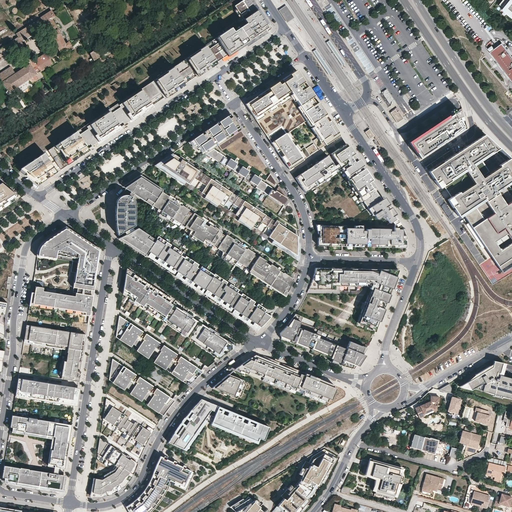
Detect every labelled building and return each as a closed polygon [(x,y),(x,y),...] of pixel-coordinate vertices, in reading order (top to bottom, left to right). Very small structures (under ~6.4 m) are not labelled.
[(260,33),(268,28),(259,15),(256,11),(257,11),(249,0),(243,0),(234,6),(236,9),(244,20),(246,24),(244,25),(237,30),(234,32),(231,28),(205,45),(206,45),(217,62),(227,55),(252,38),(257,35),(260,33)] [(511,0),(502,0),(499,4),(502,6),(511,14),(511,0)] [(282,8),(279,10),(287,22),(294,18),(287,5),(282,8)] [(511,14),(502,6),(500,7),(511,16),(511,14)] [(244,20),(236,9),(234,10),(241,21),(244,20)] [(38,67),(67,48),(70,52),(74,49),(70,43),(67,45),(65,42),(68,39),(64,32),(62,34),(60,30),(62,29),(59,23),(56,25),(52,18),(55,16),(52,12),(17,34),(19,37),(0,49),(0,57),(18,46),(22,52),(26,49),(22,42),(45,27),(57,47),(34,60),(31,56),(27,59),(28,62),(25,64),(26,66),(2,82),(10,92),(33,77),(36,82),(44,76),(38,67)] [(252,38),(227,55),(228,57),(245,45),(253,40),(252,38)] [(345,63),(329,40),(326,42),(342,66),(345,63)] [(491,51),(490,52),(511,81),(511,56),(502,43),(494,49),(491,51)] [(152,105),(217,62),(206,45),(193,54),(194,55),(189,59),(188,57),(167,71),(168,73),(152,84),(151,82),(147,77),(138,83),(141,88),(152,105)] [(332,72),(316,49),(313,51),(328,74),(332,72)] [(98,59),(100,61),(102,60),(100,57),(101,57),(98,50),(91,54),(94,61),(98,59)] [(197,78),(218,64),(216,62),(207,69),(196,76),(197,78)] [(260,94),(245,104),(257,121),(271,142),(286,133),(308,118),(326,145),(340,135),(339,133),(326,114),(322,108),(314,97),(305,83),(296,70),(282,79),(275,84),(269,88),(260,94)] [(168,73),(167,71),(151,82),(152,84),(168,73)] [(176,92),(185,86),(184,84),(164,98),(165,100),(176,92)] [(152,105),(141,88),(131,94),(133,96),(111,110),(104,115),(103,114),(77,131),(88,148),(97,142),(120,127),(123,125),(129,121),(152,105)] [(396,102),(387,89),(382,92),(391,105),(396,102)] [(110,109),(103,114),(104,115),(111,110),(133,96),(131,94),(110,109)] [(131,122),(154,107),(153,105),(129,121),(131,122)] [(466,126),(459,108),(450,115),(418,137),(409,143),(420,158),(466,126)] [(404,118),(398,111),(397,112),(395,109),(390,113),(397,123),(404,118)] [(239,126),(230,114),(204,132),(205,133),(204,134),(203,135),(202,133),(188,142),(206,154),(232,171),(244,179),(256,187),(268,195),(283,206),(287,199),(284,194),(279,186),(275,192),(272,189),(273,188),(261,180),(254,175),(249,172),(242,168),(237,164),(230,160),(213,149),(218,146),(222,151),(225,149),(245,135),(243,132),(239,126)] [(99,144),(121,129),(120,127),(97,142),(99,144)] [(374,136),(369,129),(365,132),(370,139),(374,136)] [(77,131),(76,131),(51,148),(53,150),(49,153),(53,158),(55,157),(57,159),(55,161),(58,165),(60,168),(77,156),(78,157),(82,155),(81,153),(88,149),(88,148),(77,131)] [(271,142),(289,169),(304,160),(298,151),(286,133),(271,142)] [(499,149),(483,134),(429,172),(440,188),(444,186),(447,184),(454,195),(451,197),(447,200),(458,216),(462,214),(502,273),(511,265),(511,190),(507,183),(511,180),(511,160),(510,159),(483,177),(474,166),(499,149)] [(352,153),(346,143),(331,154),(337,164),(341,169),(342,171),(344,169),(348,175),(346,177),(348,180),(351,184),(353,187),(356,191),(359,189),(361,192),(357,194),(358,194),(360,197),(362,201),(364,204),(366,202),(370,207),(383,198),(374,185),(364,170),(362,172),(360,168),(361,167),(352,153)] [(300,238),(299,237),(285,228),(282,226),(278,223),(262,213),(257,210),(255,208),(221,186),(218,184),(214,181),(193,167),(188,164),(186,162),(183,160),(179,158),(172,153),(170,155),(157,163),(166,169),(177,176),(185,181),(189,184),(195,188),(201,192),(206,195),(204,198),(216,206),(218,203),(223,206),(229,210),(235,214),(239,217),(237,220),(249,228),(251,225),(255,228),(262,232),(268,236),(272,239),(278,243),(284,247),(282,250),(293,257),(298,261),(300,251),(300,239),(300,238)] [(40,156),(22,168),(26,172),(25,172),(26,173),(38,183),(45,178),(46,179),(50,177),(50,176),(49,175),(56,170),(54,167),(51,163),(49,164),(48,162),(50,161),(46,155),(42,158),(40,156)] [(77,156),(60,168),(61,169),(78,157),(77,156)] [(330,173),(336,169),(327,156),(318,162),(316,164),(313,166),(308,169),(295,178),(296,179),(305,193),(311,189),(310,187),(316,182),(317,185),(321,182),(324,180),(322,177),(326,174),(328,178),(328,177),(331,175),(330,173)] [(166,169),(157,163),(154,165),(164,172),(166,169)] [(18,170),(38,185),(44,181),(46,179),(45,178),(38,183),(26,173),(25,172),(26,172),(22,168),(18,170)] [(177,176),(166,169),(164,172),(175,179),(177,176)] [(270,173),(266,180),(274,185),(276,182),(270,173)] [(156,240),(135,226),(135,204),(135,203),(135,202),(134,201),(134,200),(133,198),(136,195),(152,206),(152,205),(161,191),(163,189),(140,175),(123,186),(126,188),(124,191),(121,196),(119,197),(118,198),(117,199),(117,200),(116,202),(116,203),(116,205),(116,206),(115,207),(115,208),(115,210),(115,211),(115,213),(115,214),(115,217),(115,220),(115,222),(116,224),(116,225),(116,227),(116,230),(117,232),(117,234),(118,235),(121,237),(139,248),(147,253),(148,251),(156,240)] [(185,181),(177,176),(175,179),(183,184),(185,181)] [(0,205),(9,199),(11,203),(20,197),(12,191),(7,195),(4,192),(7,190),(9,188),(2,183),(0,183),(0,205)] [(454,195),(447,184),(444,186),(451,197),(454,195)] [(168,220),(170,221),(171,218),(177,222),(180,224),(181,223),(185,226),(185,227),(190,230),(194,233),(192,236),(201,242),(202,242),(204,240),(210,243),(213,246),(214,245),(218,247),(217,248),(226,254),(224,257),(235,264),(236,261),(242,265),(245,267),(246,266),(250,269),(262,277),(261,279),(260,280),(266,285),(267,284),(273,288),(272,289),(280,294),(280,293),(282,294),(285,290),(287,291),(290,285),(290,286),(293,281),(292,280),(282,274),(276,270),(265,263),(266,261),(259,256),(258,258),(254,255),(255,253),(247,248),(246,249),(242,247),(242,246),(243,245),(238,243),(238,244),(237,243),(233,241),(234,240),(226,235),(225,236),(221,233),(222,232),(215,227),(214,228),(210,225),(209,225),(210,224),(206,221),(205,222),(201,219),(201,218),(194,213),(193,215),(189,212),(190,210),(182,205),(181,206),(177,203),(178,202),(173,199),(173,200),(172,200),(168,198),(169,196),(161,191),(152,205),(157,209),(161,211),(159,214),(168,220)] [(388,207),(383,198),(370,207),(374,214),(373,214),(375,217),(376,216),(377,218),(382,215),(383,217),(385,216),(389,222),(391,221),(396,218),(388,207)] [(0,210),(11,203),(9,199),(0,205),(0,210)] [(159,214),(158,216),(167,222),(168,220),(159,214)] [(322,225),(316,225),(318,234),(319,234),(319,236),(319,237),(318,237),(318,245),(338,246),(342,246),(342,243),(357,244),(357,246),(368,246),(369,246),(369,244),(385,244),(385,247),(393,247),(393,244),(406,245),(406,244),(406,243),(406,242),(405,239),(405,238),(405,236),(404,235),(404,233),(404,232),(403,230),(402,228),(402,227),(401,225),(393,226),(393,230),(391,230),(391,233),(389,233),(389,230),(390,227),(369,227),(370,228),(366,228),(366,230),(362,230),(362,226),(358,225),(358,229),(354,229),(354,228),(346,228),(342,228),(338,227),(338,226),(322,226),(322,225)] [(75,293),(90,295),(90,292),(90,290),(93,290),(97,264),(96,263),(97,261),(99,254),(100,250),(81,238),(81,239),(79,239),(76,239),(77,235),(66,228),(45,241),(40,246),(38,252),(38,254),(56,256),(57,248),(60,248),(64,244),(66,244),(75,245),(73,259),(72,261),(75,261),(74,266),(77,267),(76,273),(74,287),(73,292),(75,293)] [(118,235),(117,234),(118,238),(145,256),(147,253),(139,248),(121,237),(118,235)] [(171,245),(158,236),(156,239),(169,247),(171,245)] [(192,236),(190,238),(199,244),(201,242),(192,236)] [(256,324),(260,328),(266,321),(261,317),(264,312),(256,306),(253,304),(240,296),(241,295),(237,292),(229,287),(225,285),(213,276),(212,278),(200,269),(196,267),(184,259),(185,258),(181,255),(172,250),(169,247),(156,239),(156,240),(148,251),(150,252),(155,255),(157,256),(155,259),(160,261),(161,259),(167,263),(170,265),(177,270),(176,271),(178,272),(183,275),(186,277),(194,283),(197,285),(204,289),(205,288),(206,289),(212,293),(213,294),(212,296),(216,299),(217,297),(223,301),(226,303),(233,307),(232,308),(234,309),(239,312),(242,314),(251,320),(254,322),(256,324)] [(57,248),(56,256),(73,259),(75,245),(66,244),(64,244),(60,248),(57,248)] [(182,252),(174,247),(172,250),(181,255),(182,252)] [(198,264),(186,256),(184,259),(196,267),(198,264)] [(161,259),(160,261),(158,263),(160,265),(164,268),(165,267),(166,265),(167,263),(161,259)] [(266,261),(265,263),(276,270),(277,268),(266,261)] [(170,265),(168,269),(167,270),(174,274),(176,271),(177,270),(170,265)] [(214,275),(202,266),(200,269),(212,278),(213,276),(214,275)] [(127,268),(124,288),(132,294),(131,297),(136,300),(139,302),(138,303),(143,306),(144,305),(164,318),(173,305),(170,303),(132,278),(134,274),(135,274),(127,268)] [(364,283),(365,269),(356,269),(356,270),(334,270),(334,268),(315,268),(313,277),(310,286),(307,293),(340,294),(340,286),(344,286),(345,283),(356,283),(356,285),(362,285),(362,283),(364,283)] [(250,273),(250,272),(261,279),(262,277),(250,269),(249,272),(250,273)] [(399,269),(372,269),(371,284),(370,289),(371,289),(369,296),(367,302),(365,301),(364,303),(362,309),(360,313),(362,313),(359,321),(363,322),(362,324),(361,325),(371,328),(372,326),(376,328),(381,317),(399,269)] [(293,279),(283,272),(282,274),(292,280),(293,279)] [(152,286),(134,274),(132,278),(170,303),(172,300),(152,286)] [(227,282),(215,274),(214,275),(213,276),(225,285),(227,282)] [(183,281),(186,283),(191,287),(192,287),(194,283),(186,277),(183,281)] [(238,290),(230,284),(229,287),(237,292),(238,290)] [(285,297),(286,294),(289,289),(290,286),(290,285),(287,291),(285,290),(282,294),(281,295),(285,297)] [(134,300),(135,301),(136,300),(131,297),(132,294),(124,288),(123,293),(130,298),(129,299),(133,301),(134,300)] [(90,295),(75,293),(75,294),(43,289),(43,291),(35,290),(35,292),(32,291),(30,303),(38,304),(46,305),(52,306),(58,307),(66,309),(74,310),(81,311),(85,312),(91,312),(93,295),(90,295)] [(254,302),(242,294),(241,295),(240,296),(253,304),(254,302)] [(266,309),(258,304),(256,306),(264,312),(266,309)] [(164,318),(144,305),(143,306),(163,320),(164,318)] [(182,311),(173,305),(164,318),(163,320),(166,322),(167,320),(173,324),(172,326),(181,332),(182,330),(188,334),(186,336),(190,338),(192,336),(196,339),(194,342),(201,347),(203,344),(211,349),(210,351),(214,354),(213,356),(218,359),(225,354),(237,345),(227,339),(226,340),(218,335),(213,332),(212,333),(207,330),(208,328),(192,317),(191,318),(186,315),(187,314),(182,311)] [(190,314),(182,309),(182,311),(187,314),(186,315),(191,318),(192,317),(192,316),(190,314)] [(267,314),(264,312),(261,317),(266,321),(270,318),(271,316),(267,314)] [(292,318),(301,322),(302,320),(303,317),(295,314),(293,316),(292,318)] [(125,319),(119,315),(116,337),(119,339),(122,336),(125,339),(129,341),(141,349),(148,354),(150,355),(154,350),(155,347),(157,348),(159,345),(160,343),(146,333),(145,335),(142,339),(144,339),(142,342),(136,338),(138,336),(139,337),(142,333),(143,331),(130,323),(129,324),(124,321),(125,319)] [(248,324),(250,321),(241,315),(239,318),(239,319),(248,324)] [(353,369),(367,348),(349,341),(347,347),(338,344),(339,342),(321,335),(323,332),(315,328),(314,330),(317,331),(316,334),(313,333),(312,335),(303,332),(298,330),(299,327),(301,322),(292,318),(289,322),(292,324),(291,327),(286,326),(280,333),(280,336),(289,339),(293,341),(307,347),(308,346),(308,344),(310,344),(313,345),(312,347),(333,356),(336,357),(334,363),(339,365),(341,360),(342,361),(342,359),(344,360),(345,360),(343,366),(353,369)] [(173,324),(167,320),(166,322),(165,323),(194,342),(196,339),(192,336),(190,338),(186,336),(188,334),(182,330),(181,332),(172,326),(173,324)] [(87,331),(88,324),(72,321),(71,332),(70,334),(64,333),(64,331),(50,329),(50,331),(43,330),(44,328),(26,325),(26,329),(30,330),(29,335),(25,334),(24,341),(41,344),(41,342),(48,343),(55,344),(68,346),(68,348),(66,361),(64,370),(62,370),(62,374),(64,374),(63,379),(79,381),(81,367),(79,367),(81,359),(82,359),(87,331)] [(142,339),(145,335),(142,333),(139,337),(138,336),(136,338),(142,342),(144,339),(142,339)] [(181,345),(185,337),(180,334),(175,343),(181,345)] [(203,344),(201,347),(209,352),(210,351),(211,349),(203,344)] [(160,350),(162,347),(159,345),(157,348),(155,347),(154,350),(159,354),(161,351),(160,350)] [(177,354),(163,345),(162,347),(160,350),(161,351),(159,354),(157,357),(155,355),(154,358),(158,360),(165,365),(174,371),(178,374),(176,377),(189,385),(197,377),(203,371),(180,356),(179,358),(175,364),(172,362),(176,356),(177,354)] [(333,356),(312,347),(311,350),(332,358),(333,356)] [(118,362),(112,358),(109,380),(113,382),(115,379),(119,382),(122,384),(134,392),(141,397),(153,405),(161,410),(159,412),(163,416),(168,410),(175,400),(156,388),(155,390),(153,393),(154,394),(152,397),(147,393),(149,390),(150,391),(152,388),(153,386),(139,377),(138,378),(136,382),(137,382),(135,385),(130,382),(132,379),(133,380),(135,376),(137,374),(123,366),(122,367),(117,364),(118,362)] [(254,359),(238,369),(231,375),(214,388),(237,397),(244,378),(235,374),(238,371),(244,374),(245,373),(246,373),(295,391),(295,389),(326,401),(333,383),(306,373),(305,376),(300,374),(299,377),(254,359)] [(491,368),(466,383),(471,390),(474,388),(478,386),(483,387),(482,391),(494,394),(502,396),(511,398),(511,378),(502,376),(499,375),(502,362),(494,361),(491,369),(491,368)] [(136,382),(138,378),(135,376),(133,380),(132,379),(130,382),(135,385),(137,382),(136,382)] [(23,379),(20,394),(34,396),(45,398),(54,399),(64,401),(74,402),(76,388),(23,379)] [(450,384),(439,390),(451,393),(452,389),(450,384)] [(153,393),(155,390),(152,388),(150,391),(149,390),(147,393),(152,397),(154,394),(153,393)] [(437,411),(438,405),(435,405),(435,402),(438,402),(439,402),(439,397),(431,396),(430,401),(415,409),(418,414),(423,412),(424,415),(433,410),(437,411)] [(462,400),(452,397),(448,411),(458,414),(462,400)] [(107,409),(104,414),(103,420),(109,424),(110,423),(120,430),(127,434),(138,441),(137,442),(145,448),(148,441),(154,430),(148,426),(146,429),(141,426),(141,427),(140,428),(138,426),(138,425),(139,424),(135,421),(133,424),(127,419),(129,417),(123,414),(123,415),(122,416),(120,414),(120,413),(121,412),(114,407),(116,404),(106,398),(105,407),(107,409)] [(172,442),(183,449),(213,405),(202,398),(194,411),(196,412),(194,415),(191,413),(188,417),(190,419),(185,427),(183,425),(177,434),(179,435),(178,438),(176,436),(172,442)] [(474,421),(488,425),(490,415),(488,415),(489,411),(476,407),(474,411),(477,412),(474,421)] [(217,409),(212,423),(257,440),(260,432),(265,434),(268,427),(257,423),(256,427),(253,426),(253,424),(249,422),(248,424),(240,420),(241,418),(237,417),(235,422),(233,421),(235,414),(232,413),(230,412),(228,417),(220,413),(221,411),(217,409)] [(420,419),(434,412),(437,413),(437,411),(433,410),(424,415),(423,412),(418,414),(420,419)] [(511,413),(505,411),(503,417),(507,418),(506,422),(505,426),(511,427),(511,413)] [(12,413),(10,427),(13,427),(17,428),(16,430),(39,434),(39,433),(55,436),(53,449),(51,449),(48,466),(54,467),(58,467),(65,469),(65,466),(70,436),(72,425),(37,419),(28,417),(28,418),(17,416),(17,414),(12,413)] [(481,435),(462,430),(459,442),(468,445),(469,443),(476,445),(478,445),(481,435)] [(410,433),(407,446),(426,451),(425,452),(434,454),(434,453),(442,456),(446,443),(437,441),(438,440),(429,438),(410,433)] [(108,443),(100,438),(99,444),(101,445),(99,447),(98,447),(97,453),(103,456),(102,457),(114,465),(116,467),(115,469),(112,471),(103,475),(105,478),(102,479),(99,478),(93,478),(91,493),(106,495),(124,485),(134,470),(135,469),(138,463),(110,445),(109,447),(107,445),(108,443)] [(334,457),(335,455),(324,449),(312,456),(309,462),(305,461),(302,468),(305,469),(302,475),(298,482),(293,487),(288,493),(285,491),(281,496),(284,498),(277,506),(281,510),(283,511),(298,511),(300,510),(306,503),(315,493),(321,482),(325,474),(328,469),(331,464),(334,457)] [(191,471),(163,458),(154,475),(158,477),(156,480),(154,479),(152,484),(154,485),(152,489),(150,487),(147,492),(148,493),(147,496),(144,495),(142,498),(143,500),(140,503),(139,501),(135,505),(136,506),(133,509),(132,506),(129,508),(131,511),(147,511),(146,509),(149,507),(153,503),(156,497),(159,499),(162,495),(160,493),(162,489),(166,490),(167,485),(165,483),(168,479),(185,486),(191,471)] [(501,483),(506,463),(487,458),(484,468),(487,469),(485,475),(494,477),(493,480),(501,483)] [(398,483),(402,468),(372,459),(371,461),(370,467),(367,466),(365,474),(377,477),(379,478),(376,486),(374,493),(385,496),(393,498),(397,483),(398,483)] [(20,468),(4,465),(2,478),(6,484),(61,492),(64,475),(57,474),(53,473),(29,469),(20,467),(20,468)] [(133,474),(135,469),(134,470),(124,485),(106,495),(91,493),(90,497),(96,497),(99,497),(105,496),(110,494),(115,492),(118,490),(123,487),(127,483),(129,481),(132,476),(133,474)] [(444,478),(426,473),(422,489),(430,491),(430,490),(433,490),(437,491),(437,489),(441,490),(444,478)] [(291,485),(285,491),(288,493),(293,487),(291,485)] [(487,508),(490,496),(474,491),(471,504),(487,508)] [(500,497),(496,497),(494,506),(498,507),(499,504),(510,507),(511,496),(501,494),(500,497)] [(266,511),(265,511),(268,507),(263,503),(260,507),(248,496),(245,500),(243,499),(230,507),(236,511),(266,511)]
